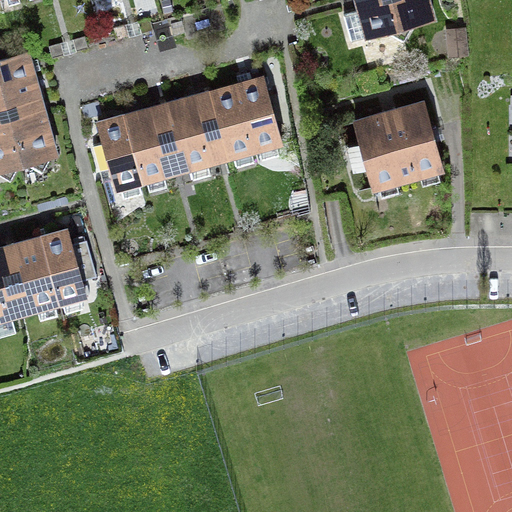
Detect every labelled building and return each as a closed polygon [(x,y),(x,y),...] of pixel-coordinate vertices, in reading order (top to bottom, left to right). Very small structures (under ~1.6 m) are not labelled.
[(344,14),(351,40),(367,36),(367,37),(387,31),(404,40),(413,24),(434,18),(428,0),(390,0),(360,9),(360,10),(344,14)] [(150,17),(138,21),(141,33),(153,29),(150,17)] [(126,24),(114,27),(117,39),(129,36),(126,24)] [(464,29),(449,30),(451,55),(466,54),(464,29)] [(85,36),(73,39),(76,51),(88,48),(85,36)] [(61,42),(49,46),(52,58),(64,54),(61,42)] [(0,82),(34,73),(33,71),(40,69),(38,58),(30,60),(27,51),(8,56),(5,45),(0,46),(0,82)] [(34,73),(0,82),(0,106),(0,107),(2,114),(15,110),(13,103),(40,95),(34,73)] [(237,83),(255,149),(282,142),(263,76),(237,83)] [(255,149),(237,83),(210,91),(229,157),(255,149)] [(195,95),(166,103),(185,169),(213,161),(195,95)] [(368,168),(374,187),(443,168),(424,102),(355,121),(361,141),(346,145),(353,172),(368,168)] [(124,115),(143,181),(169,173),(151,107),(124,115)] [(25,113),(13,117),(26,163),(43,172),(52,155),(56,154),(45,116),(27,121),(25,113)] [(143,181),(124,115),(98,122),(103,142),(92,145),(100,172),(99,172),(114,225),(145,203),(139,182),(143,181)] [(26,163),(13,117),(0,120),(2,128),(0,128),(0,174),(10,181),(20,164),(26,163)] [(67,229),(40,236),(59,302),(86,295),(81,280),(97,276),(86,239),(71,244),(67,229)] [(40,236),(14,244),(33,310),(59,302),(40,236)] [(0,318),(13,315),(7,291),(10,290),(5,272),(2,273),(0,267),(0,318)]
